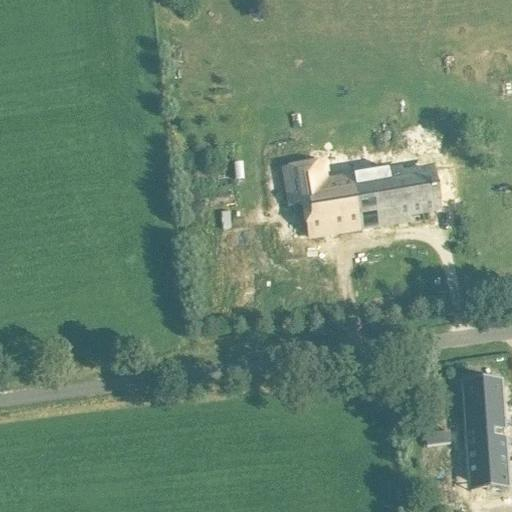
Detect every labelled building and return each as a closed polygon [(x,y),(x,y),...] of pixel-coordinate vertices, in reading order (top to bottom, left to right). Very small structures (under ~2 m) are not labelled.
[(430,85),(484,77),(480,52),(504,48),(501,24),(423,34),(430,85)] [(454,160),(487,155),(480,109),(444,115),(446,128),(448,128),(454,160)] [(310,167),(282,171),(288,208),(302,205),(308,239),(357,231),(356,223),(436,210),(429,172),(392,179),(391,171),(313,184),(310,167)] [(231,229),(229,212),(221,213),(223,230),(231,229)] [(404,263),(379,266),(380,278),(405,275),(404,263)] [(469,482),(471,482),(471,481),(488,480),(488,489),(487,490),(487,491),(506,490),(500,407),(497,407),(495,383),(466,385),(468,409),(464,409),(469,482)] [(425,435),(426,447),(450,444),(448,432),(425,435)]
